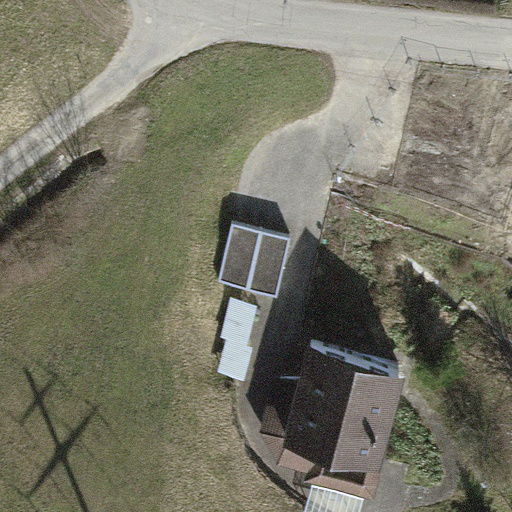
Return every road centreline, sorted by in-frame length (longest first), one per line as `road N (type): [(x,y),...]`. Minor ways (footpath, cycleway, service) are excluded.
road 1 (tertiary): [(511,41),(204,0)]
road 2 (track): [(0,171),(211,4)]
